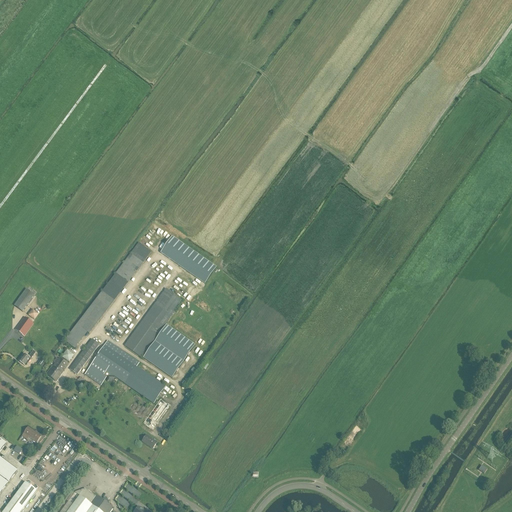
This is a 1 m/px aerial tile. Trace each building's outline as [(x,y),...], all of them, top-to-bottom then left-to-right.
[(172,235),(167,243),(212,274),(217,267),(172,235)] [(141,242),(65,339),(76,348),(87,333),(90,335),(154,252),(141,242)] [(183,301),(166,289),(124,346),(141,358),(183,301)] [(23,312),(34,296),(26,290),(14,306),(23,312)] [(34,320),(38,314),(32,310),(28,316),(34,320)] [(24,337),(33,324),(24,318),(15,331),(24,337)] [(143,359),(172,379),(195,346),(166,325),(143,359)] [(77,375),(99,345),(92,340),(70,369),(69,369),(77,375)] [(107,341),(84,375),(101,387),(108,377),(107,382),(114,383),(114,377),(126,385),(138,369),(136,368),(139,363),(107,341)] [(74,355),(67,350),(62,357),(69,363),(74,355)] [(25,355),(19,362),(24,366),(26,364),(27,365),(31,360),(31,359),(36,353),(33,351),(29,357),(28,356),(27,357),(25,355)] [(59,359),(47,375),(56,382),(68,365),(59,359)] [(138,369),(126,385),(154,405),(166,388),(138,369)] [(153,431),(170,406),(160,399),(143,424),(153,431)] [(29,437),(37,443),(41,437),(28,428),(22,436),(27,440),(29,437)] [(153,449),(157,443),(146,436),(142,442),(153,449)] [(0,494),(7,484),(7,482),(9,482),(17,472),(16,470),(0,457),(0,452),(4,447),(5,448),(6,445),(5,443),(0,438),(0,494)] [(487,470),(481,466),(478,471),(484,474),(487,470)] [(3,511),(21,511),(37,491),(25,483),(3,511)] [(75,493),(79,496),(90,504),(100,511),(110,511),(113,509),(107,504),(109,502),(104,499),(102,501),(96,496),(96,497),(85,489),(75,493)] [(79,496),(67,511),(100,511),(90,504),(79,496)]
